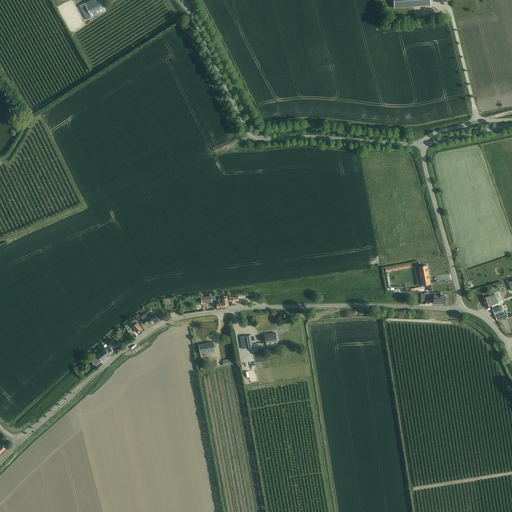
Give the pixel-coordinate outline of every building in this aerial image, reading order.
[(100,0),(91,0),(80,6),(86,20),(105,11),(100,0)] [(428,0),(392,0),(393,9),(414,7),(429,6),(428,0)] [(426,266),(418,268),(422,286),(430,285),(426,266)] [(492,295),(483,298),(486,307),(491,305),(495,304),(494,301),(497,300),(495,294),(492,295)] [(219,303),(216,303),(217,308),(225,307),(225,305),(228,305),(227,298),(226,296),(224,296),(224,298),(221,299),(218,299),(219,303)] [(446,297),(433,296),(433,304),(446,304),(446,297)] [(501,306),(493,309),(495,314),(503,311),(501,306)] [(503,311),(495,314),(497,320),(507,316),(505,311),(503,311)] [(159,320),(154,313),(147,317),(145,314),(140,317),(146,325),(150,322),(152,324),(159,320)] [(132,321),(134,324),(132,326),(137,332),(142,328),(134,319),(132,321)] [(274,333),(264,334),(265,343),(266,343),(267,346),(275,344),(274,342),(276,341),(274,333)] [(242,336),(244,348),(251,347),(249,335),(242,336)] [(98,355),(91,361),(96,366),(102,361),(114,352),(112,349),(115,347),(111,342),(108,344),(109,345),(108,345),(97,355),(98,355)] [(213,342),(199,345),(200,353),(215,351),(213,342)] [(223,366),(238,363),(237,358),(222,360),(223,366)]
